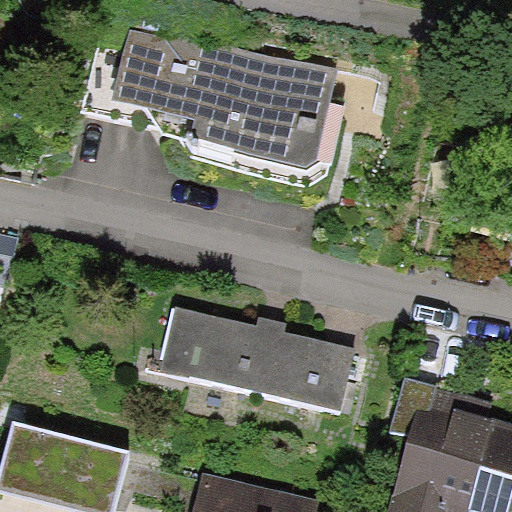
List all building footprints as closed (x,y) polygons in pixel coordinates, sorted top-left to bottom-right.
[(305,181),(328,148),(345,81),(163,34),(157,43),(126,33),(105,103),(175,124),(184,142),(305,181)] [(437,220),(511,238),(511,128),(463,116),(437,220)] [(167,298),(152,367),(337,406),(351,340),(279,324),(282,311),(252,305),(249,316),(167,298)] [(400,432),(375,511),(499,511),(511,472),(511,415),(444,394),(445,391),(400,377),(385,427),(400,432)] [(0,441),(0,499),(49,511),(105,511),(121,453),(4,424),(0,441)] [(183,511),(306,511),(310,500),(194,469),(183,511)]
